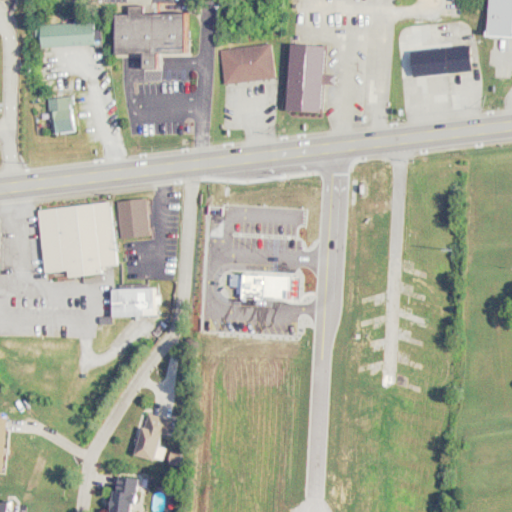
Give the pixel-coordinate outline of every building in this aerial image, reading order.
[(511,0),(489,0),(489,36),(511,36),(511,0)] [(187,12),(145,13),(145,5),(130,5),(130,14),(116,14),(117,53),(145,53),(145,69),(161,69),(160,52),(188,52),(187,12)] [(96,44),(95,22),(36,24),(37,36),(43,36),(43,46),(96,44)] [(221,49),(225,84),(276,78),(273,43),(221,49)] [(326,45),(292,43),(289,110),(323,112),(326,45)] [(412,49),(413,75),(472,72),(470,46),(412,49)] [(49,99),(55,134),(78,130),(72,95),(49,99)] [(153,234),(147,197),(118,201),(124,239),(153,234)] [(71,277),(70,269),(47,272),(40,211),(113,203),(120,263),(104,265),(105,273),(71,277)] [(115,316),(157,315),(157,303),(160,303),(159,283),(122,284),(122,289),(115,289),(115,316)] [(156,460),(162,433),(168,435),(172,418),(148,412),(138,455),(156,460)] [(112,511),(130,511),(132,504),(136,504),(139,478),(117,475),(112,511)]
